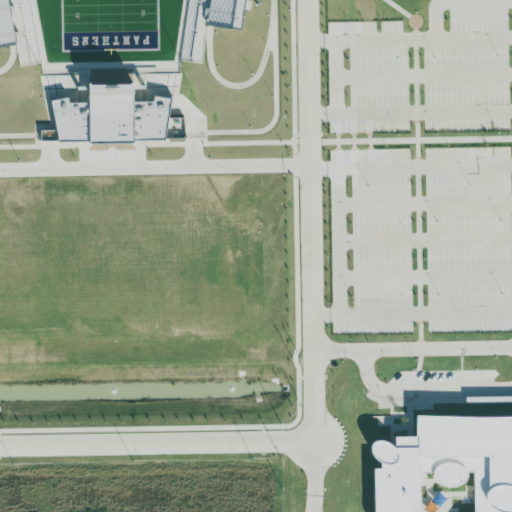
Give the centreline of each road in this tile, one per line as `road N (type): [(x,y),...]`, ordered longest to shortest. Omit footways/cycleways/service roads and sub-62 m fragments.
road 1 (residential): [(316,443),(303,0)]
road 2 (residential): [(0,448),(316,443)]
